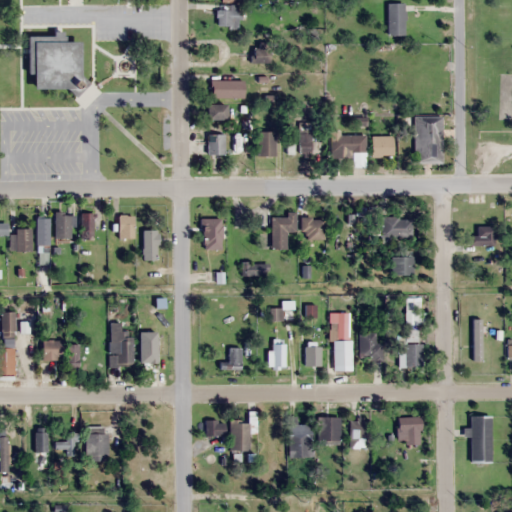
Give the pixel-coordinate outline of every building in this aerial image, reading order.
[(385,34),(404,34),(404,2),(385,2),(385,34)] [(238,26),(238,4),(214,4),(214,26),(238,26)] [(26,35),(26,74),(30,74),(30,90),(78,90),(78,40),(61,40),(61,32),(50,32),(50,35),(26,35)] [(267,46),(252,46),(252,61),(267,61),(267,46)] [(209,98),(242,98),(242,79),(209,79),(209,98)] [(203,119),(223,119),(223,104),(203,104),(203,119)] [(441,116),(412,116),(412,164),(441,164),(441,116)] [(297,122),(297,156),(310,156),(310,122),(297,122)] [(197,144),(197,154),(223,154),(223,130),(202,130),(202,144),(197,144)] [(274,155),(274,130),(255,130),(255,155),(274,155)] [(364,166),(364,135),(330,135),(330,157),(351,157),(351,166),(364,166)] [(370,155),(391,155),(391,136),(370,136),(370,155)] [(198,210),(198,232),(214,232),(214,210),(198,210)] [(79,239),(91,239),(91,211),(79,211),(79,239)] [(286,231),(294,231),(294,211),(284,211),(284,216),(269,216),(269,248),(286,248),(286,231)] [(53,212),(53,237),(74,237),(74,212),(53,212)] [(116,239),(124,239),(124,230),(132,230),(132,215),(116,215),(116,239)] [(36,262),(47,262),(47,217),(36,217),(36,262)] [(322,239),(322,217),(300,217),(300,239),(322,239)] [(379,236),(409,236),(409,217),(379,217),(379,236)] [(475,226),(475,235),(467,235),(467,245),(492,246),(492,226),(475,226)] [(30,251),(30,227),(13,227),(13,251),(30,251)] [(141,230),(141,259),(157,259),(157,230),(141,230)] [(411,256),(390,256),(390,275),(411,275),(411,256)] [(258,264),(241,264),(241,274),(258,274),(258,264)] [(0,311),(0,338),(12,338),(12,311),(0,311)] [(404,312),(404,323),(423,323),(423,312),(404,312)] [(119,322),(107,322),(107,365),(132,365),(132,332),(119,332),(119,322)] [(357,332),(357,361),(379,361),(379,332),(357,332)] [(140,348),(140,363),(151,363),(151,372),(162,372),(162,337),(146,337),(146,348),(140,348)] [(40,340),(40,359),(61,359),(61,340),(40,340)] [(333,365),(351,365),(351,340),(333,340),(333,365)] [(77,343),(64,343),(64,371),(77,371),(77,343)] [(283,343),(270,343),(270,366),(283,366),(283,343)] [(420,343),(403,343),(403,366),(420,366),(420,343)] [(319,366),(319,344),(303,344),(303,366),(319,366)] [(0,373),(12,373),(12,346),(0,346),(0,373)] [(239,347),(226,347),(226,367),(239,367),(239,347)] [(489,416),(469,416),(469,462),(489,462),(489,416)] [(286,457),(310,457),(310,424),(295,424),(295,417),(286,417),(286,457)] [(338,417),(316,417),(316,443),(338,443),(338,417)] [(395,417),(395,443),(419,443),(419,417),(395,417)] [(348,418),(348,448),(363,448),(363,418),(348,418)] [(223,437),(223,420),(203,420),(203,437),(223,437)] [(247,451),(247,425),(248,425),(248,421),(228,421),(228,451),(247,451)] [(105,461),(105,426),(84,426),(84,461),(105,461)] [(47,431),(33,431),(33,453),(47,453),(47,431)] [(53,442),(53,454),(73,454),(73,432),(65,432),(65,442),(53,442)] [(140,455),(140,467),(157,467),(157,455),(140,455)]
